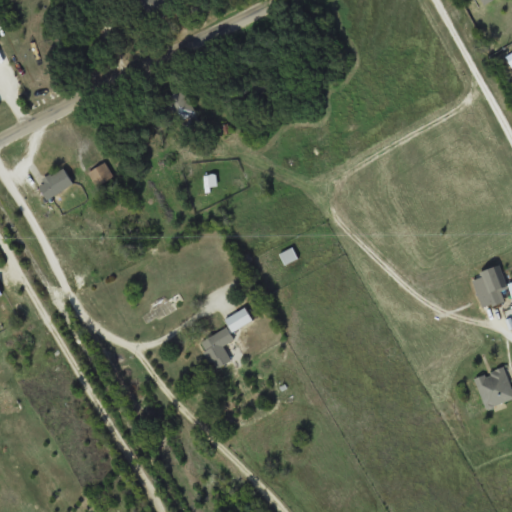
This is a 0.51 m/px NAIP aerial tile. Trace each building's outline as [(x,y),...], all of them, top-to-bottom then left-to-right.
[(183,128),(198,120),(183,87),(167,94),(183,128)] [(97,185),(113,176),(104,161),(88,171),(97,185)] [(41,184),(52,200),(78,182),(67,166),(41,184)] [(280,252),(284,263),(297,258),(292,247),(280,252)] [(201,347),(222,370),(234,359),(225,348),(238,337),(226,325),(201,347)] [(511,397),(511,388),(504,365),(475,376),(486,407),(511,397)]
